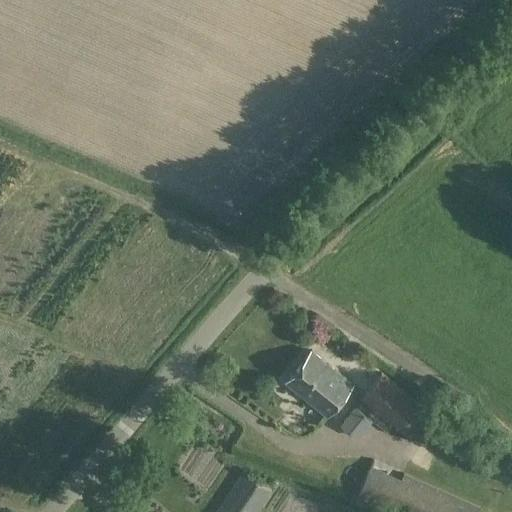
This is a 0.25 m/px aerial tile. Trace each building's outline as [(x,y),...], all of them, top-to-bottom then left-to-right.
[(286,382),(327,415),(352,383),(311,350),(286,382)] [(199,358),(200,386),(233,385),(233,357),(199,358)] [(382,372),(360,399),(398,429),(420,402),(382,372)] [(356,405),(340,424),(357,438),(372,419),(356,405)] [(447,423),(443,432),(437,446),(474,464),(481,448),(484,440),(447,423)] [(511,453),(506,451),(495,474),(494,476),(511,485),(511,453)] [(242,470),(213,511),(258,511),(272,491),(242,470)] [(401,479),(388,507),(398,511),(478,511),(480,507),(404,473),(401,479)]
